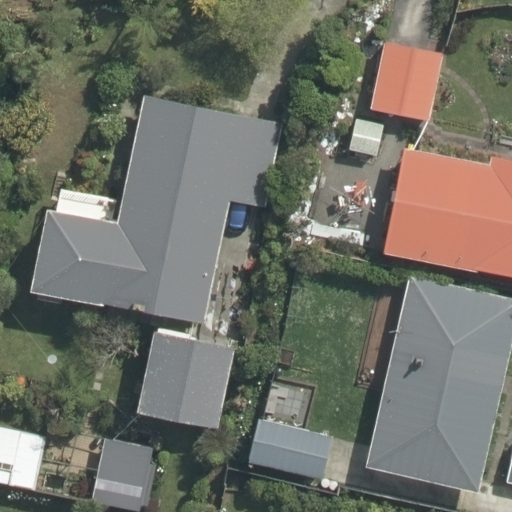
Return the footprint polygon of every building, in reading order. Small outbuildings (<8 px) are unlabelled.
[(433,122),(448,53),(389,41),(375,110),(433,122)] [(250,195),(268,111),(142,85),(116,211),(47,197),(30,279),(103,294),(104,292),(202,312),(227,190),(250,195)] [(380,156),(387,124),(359,118),(352,150),(380,156)] [(383,245),(511,270),(511,151),(491,148),(489,158),(404,141),(383,245)] [(472,480),(511,306),(511,285),(404,261),(360,455),(472,480)] [(240,349),(159,332),(143,411),(224,430),(240,349)] [(321,473),(332,429),(257,411),(246,455),(321,473)] [(0,481),(39,491),(50,436),(0,424),(0,481)] [(153,446),(108,437),(95,503),(140,511),(153,446)]
